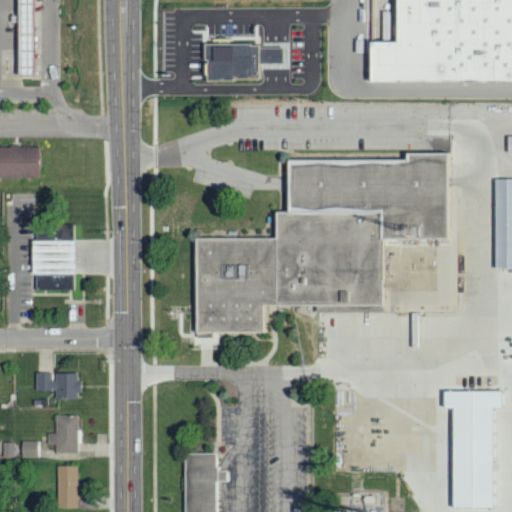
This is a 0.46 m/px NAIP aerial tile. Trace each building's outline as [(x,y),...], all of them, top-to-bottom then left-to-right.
[(22,73),(22,22),(13,22),(13,14),(22,14),(22,0),(39,0),(39,73),(22,73)] [(511,0),(399,0),(399,39),(374,39),(374,80),(511,80),(511,0)] [(206,81),(206,44),(261,43),(261,81),(206,81)] [(0,144),(0,175),(40,175),(40,144),(0,144)] [(199,330),(199,237),(280,237),(280,210),(294,211),(294,159),(413,159),(413,152),(453,152),(453,238),(387,238),(387,303),(266,303),(266,330),(199,330)] [(511,178),(499,178),(499,268),(511,268),(511,178)] [(38,225),(38,290),(78,290),(78,224),(38,225)] [(34,390),(54,390),(54,399),(79,399),(78,373),(34,374),(34,390)] [(494,506),(493,408),(503,408),(503,390),(444,391),(445,407),(452,407),(453,506),(494,506)] [(54,453),(78,452),(78,415),(54,416),(54,434),(46,434),(47,444),(54,444),(54,453)] [(21,457),(39,458),(39,441),(21,441),(21,457)] [(2,457),(14,457),(14,443),(2,442),(2,457)] [(188,511),(188,452),(220,452),(220,511),(188,511)] [(76,466),(56,466),(56,508),(76,508),(76,466)]
